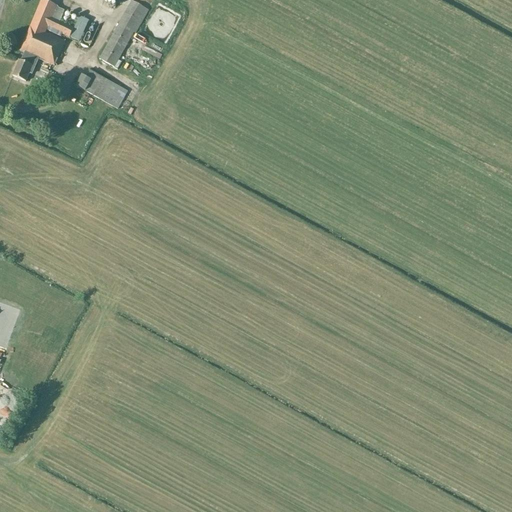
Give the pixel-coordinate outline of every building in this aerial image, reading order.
[(69,38),(73,28),(59,22),(64,11),(56,8),(57,7),(41,0),(20,52),(29,56),(26,64),(19,61),(12,76),(26,82),(29,73),(32,74),(38,59),(55,66),(65,41),(53,37),(54,34),(60,37),(61,34),(69,38)] [(133,32),(135,33),(148,10),(132,1),(99,60),(114,68),(133,32)] [(77,15),(70,38),(81,41),(88,19),(77,15)] [(141,64),(145,58),(139,55),(135,60),(141,64)] [(148,72),(154,64),(148,60),(142,68),(148,72)] [(87,79),(82,76),(75,87),(85,93),(85,92),(117,110),(127,92),(91,72),(87,79)] [(58,344),(63,333),(47,325),(48,323),(27,312),(20,325),(58,344)]
